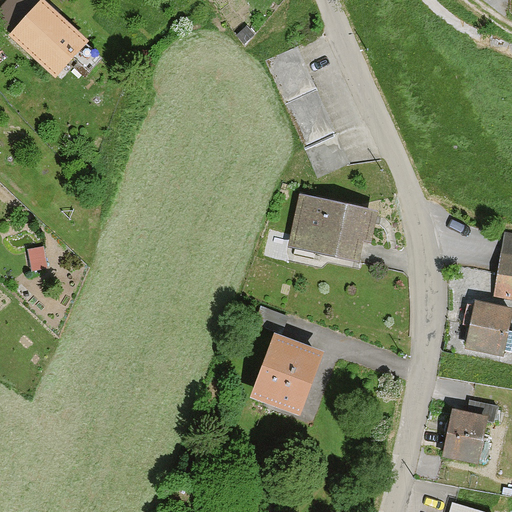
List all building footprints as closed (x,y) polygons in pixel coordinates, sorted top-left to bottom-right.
[(40,4),(35,0),(8,0),(0,9),(0,18),(15,32),(10,37),(53,77),(73,56),(78,61),(72,68),(83,78),(101,59),(84,43),(86,40),(43,0),(40,4)] [(267,62),(320,176),(351,161),(297,48),(267,62)] [(376,211),(299,195),(288,246),(358,261),(362,240),(370,241),(376,211)] [(511,234),(503,233),(494,297),(511,299),(511,234)] [(27,247),(28,268),(44,267),(42,246),(27,247)] [(473,301),(464,347),(502,355),(511,309),(473,301)] [(322,350),(275,333),(251,398),(299,416),(322,350)] [(468,412),(452,410),(444,456),(478,462),(486,419),(494,420),(496,405),(470,400),(468,412)] [(486,511),(452,503),(449,511),(486,511)]
